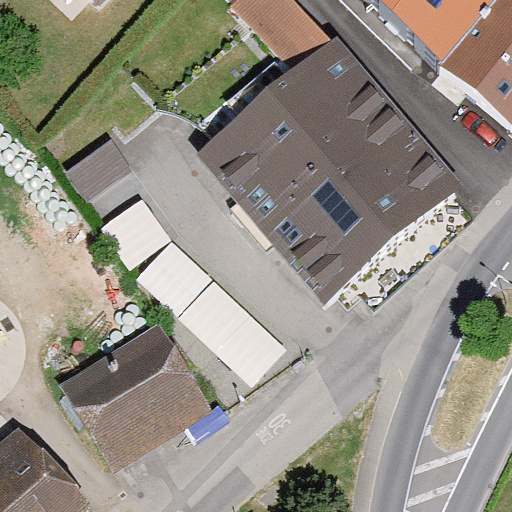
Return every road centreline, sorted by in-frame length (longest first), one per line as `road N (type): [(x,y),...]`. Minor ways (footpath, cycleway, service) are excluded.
road 1 (residential): [(197,511),(280,435),(511,263)]
road 2 (tertiary): [(424,511),(511,316)]
